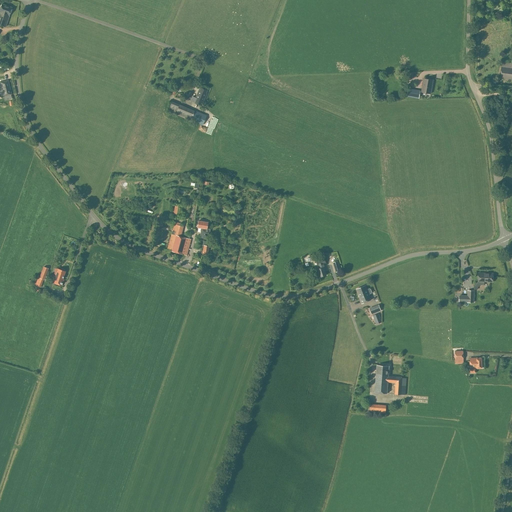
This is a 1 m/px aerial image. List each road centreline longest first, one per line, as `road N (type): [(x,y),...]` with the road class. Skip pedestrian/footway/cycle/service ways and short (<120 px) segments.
road 1 (tertiary): [(504,239),(401,258),(286,297),(126,243),(91,214),(28,124),(17,60),(30,0)]
road 2 (unclassified): [(504,239),(490,139),(467,74),(467,0)]
